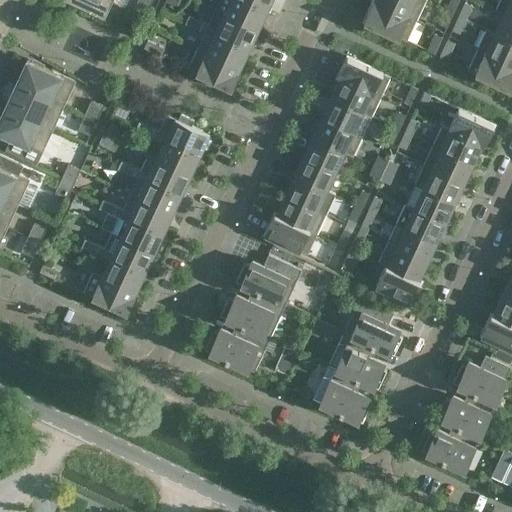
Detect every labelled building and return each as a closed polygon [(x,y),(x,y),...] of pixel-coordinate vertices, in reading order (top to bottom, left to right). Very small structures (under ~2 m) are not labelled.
[(111,0),(76,0),(75,4),(104,17),(111,0)] [(148,10),(152,0),(137,0),(135,5),(148,10)] [(258,28),(267,9),(248,0),(219,0),(215,8),(258,28)] [(248,0),(267,9),(271,0),(248,0)] [(407,40),(416,19),(377,1),(376,0),(372,0),(368,11),(371,13),(367,22),(399,37),(399,36),(407,40)] [(416,19),(425,0),(376,0),(377,1),(416,19)] [(450,0),(446,9),(453,13),(459,0),(450,0)] [(511,17),(511,0),(499,0),(495,10),(504,14),(511,17)] [(472,5),(465,1),(458,16),(466,19),(472,5)] [(249,48),(258,28),(215,8),(208,24),(203,21),(199,29),(204,32),(213,36),(215,32),(249,48)] [(447,27),(453,13),(446,9),(439,24),(447,27)] [(511,40),(511,17),(504,14),(495,33),(511,40)] [(199,29),(203,21),(188,15),(185,23),(199,29)] [(459,33),(466,19),(458,16),(452,29),(459,33)] [(511,63),(511,40),(495,33),(486,29),(478,47),(485,50),(487,51),(487,52),(511,63)] [(240,67),(249,48),(215,32),(213,36),(204,32),(197,47),(240,67)] [(435,53),(442,37),(435,33),(427,50),(435,53)] [(144,47),(160,55),(164,47),(147,39),(144,47)] [(440,56),(447,59),(455,42),(448,39),(440,56)] [(231,88),(240,67),(197,47),(188,68),(199,73),(196,79),(210,85),(213,80),(231,88)] [(511,63),(487,52),(487,51),(485,50),(475,72),(507,87),(511,78),(511,63)] [(337,77),(340,79),(341,77),(381,96),(390,76),(383,72),(347,55),(337,77)] [(27,58),(16,82),(52,99),(52,100),(63,105),(74,80),(41,65),(41,64),(40,65),(34,62),(35,61),(34,61),(27,58)] [(341,77),(340,79),(332,97),(372,115),(381,96),(341,77)] [(52,99),(16,82),(5,106),(52,127),(63,105),(52,100),(52,99)] [(403,101),(410,105),(418,88),(411,85),(403,101)] [(424,91),(416,107),(423,111),(431,94),(424,91)] [(371,116),(372,115),(332,97),(323,117),(362,135),(363,134),(354,130),(362,112),(371,116)] [(103,105),(91,100),(84,114),(97,120),(103,105)] [(52,127),(5,106),(0,116),(0,132),(1,133),(0,133),(1,134),(2,133),(7,135),(7,136),(8,137),(8,136),(41,152),(52,127)] [(117,106),(113,114),(126,120),(130,112),(117,106)] [(459,107),(449,127),(448,129),(450,130),(451,129),(481,143),(481,144),(484,146),(490,133),(487,131),(491,122),(459,107)] [(399,128),(406,114),(398,111),(392,125),(399,128)] [(166,114),(159,130),(167,134),(166,138),(200,154),(209,133),(191,125),(194,120),(180,113),(178,119),(166,114)] [(97,120),(84,114),(78,129),(90,134),(97,120)] [(362,135),(323,117),(314,136),(344,150),(344,151),(353,155),(362,135)] [(411,117),(405,131),(412,134),(418,120),(411,117)] [(149,135),(153,127),(139,121),(135,129),(149,135)] [(109,122),(104,133),(114,138),(115,139),(120,127),(109,122)] [(472,162),(481,144),(481,143),(451,129),(450,130),(448,129),(449,127),(442,124),(433,143),(442,148),(472,162)] [(393,143),(399,128),(392,125),(386,139),(393,143)] [(167,134),(159,130),(153,127),(149,135),(164,142),(156,158),(191,173),(200,154),(166,138),(167,134)] [(405,148),(412,134),(405,131),(398,145),(405,148)] [(335,170),(344,151),(344,150),(314,136),(304,156),(335,170)] [(463,182),(472,162),(442,148),(433,143),(423,163),(463,182)] [(0,194),(17,203),(28,179),(17,174),(21,165),(0,154),(0,194)] [(182,193),(191,173),(156,158),(148,154),(141,169),(135,166),(131,174),(137,177),(146,181),(147,177),(182,193)] [(384,169),(388,159),(378,155),(374,164),(384,169)] [(326,190),(326,189),(335,170),(304,156),(295,175),(326,190)] [(398,164),(388,159),(384,169),(393,173),(398,164)] [(131,174),(135,166),(121,160),(117,168),(131,174)] [(80,169),(68,163),(61,178),(74,184),(80,169)] [(454,202),(463,182),(423,163),(414,184),(423,188),(423,187),(454,202)] [(379,179),(384,169),(374,164),(369,174),(379,179)] [(389,183),(393,173),(384,169),(379,179),(389,183)] [(335,193),(326,189),(326,190),(295,175),(286,195),(317,209),(317,210),(326,214),(335,193)] [(172,213),(182,193),(147,177),(146,181),(137,177),(130,193),(172,213)] [(67,198),(74,184),(61,178),(55,192),(67,198)] [(445,221),(454,202),(423,187),(423,188),(414,207),(445,221)] [(363,207),(369,193),(362,190),(355,203),(363,207)] [(163,232),(172,213),(130,193),(122,208),(131,212),(129,216),(163,232)] [(0,223),(6,226),(17,203),(0,194),(0,223)] [(326,214),(317,210),(317,209),(286,195),(277,215),(308,229),(308,228),(317,232),(326,214)] [(374,196),(368,209),(375,213),(382,199),(374,196)] [(113,214),(117,206),(103,199),(99,207),(113,214)] [(356,221),(363,207),(355,203),(349,218),(356,221)] [(445,221),(414,207),(406,203),(396,222),(436,241),(445,221)] [(154,252),(163,232),(129,216),(131,212),(122,208),(117,206),(113,214),(127,220),(120,236),(154,252)] [(369,227),(375,213),(368,209),(361,223),(369,227)] [(317,232),(308,228),(308,229),(277,215),(274,213),(264,234),(300,250),(307,253),(317,232)] [(34,222),(28,236),(40,242),(47,227),(34,222)] [(427,260),(436,241),(396,222),(387,242),(427,260)] [(343,229),(337,242),(344,246),(351,232),(343,229)] [(356,235),(350,248),(357,252),(363,238),(356,235)] [(33,256),(40,242),(28,236),(21,250),(33,256)] [(145,271),(154,252),(120,236),(113,251),(99,245),(95,253),(109,259),(111,255),(145,271)] [(95,253),(99,245),(84,238),(81,246),(95,253)] [(337,263),(344,246),(337,242),(329,259),(337,263)] [(418,280),(427,260),(387,242),(378,261),(418,280)] [(349,268),(357,252),(350,248),(342,265),(349,268)] [(236,280),(252,288),(253,287),(286,302),(302,269),(268,253),(263,264),(252,259),(250,264),(244,262),(236,280)] [(136,291),(145,271),(111,255),(109,259),(102,275),(136,291)] [(414,288),(418,280),(378,261),(378,262),(385,265),(376,285),(411,302),(417,289),(414,288)] [(43,263),(40,271),(56,278),(59,271),(43,263)] [(136,291),(102,275),(93,271),(83,291),(95,297),(92,302),(106,309),(109,303),(127,311),(136,291)] [(511,300),(511,276),(503,296),(511,300)] [(270,337),(286,302),(253,287),(252,288),(248,298),(237,293),(234,298),(229,295),(220,314),(237,322),(237,321),(270,337)] [(345,330),(352,333),(378,345),(377,346),(394,354),(403,335),(397,333),(400,327),(388,322),(393,311),(360,296),(345,330)] [(511,300),(503,296),(494,315),(511,323),(511,300)] [(511,348),(511,323),(494,315),(490,323),(487,322),(481,334),(511,348)] [(254,371),(270,337),(237,321),(237,322),(232,331),(221,326),(218,331),(213,329),(204,348),(223,357),(221,362),(236,369),(239,364),(254,371)] [(373,356),(377,346),(378,345),(352,333),(336,367),(362,379),(361,380),(378,388),(387,369),(381,366),(384,361),(373,356)] [(285,346),(281,354),(295,360),(298,352),(285,346)] [(452,381),(469,389),(469,388),(495,400),(511,366),(485,354),(480,365),(469,360),(466,365),(461,362),(452,381)] [(362,379),(336,367),(320,401),(328,405),(325,411),(341,418),(343,413),(362,421),(371,403),(366,400),(368,395),(357,390),(361,380),(362,379)] [(479,435),(495,400),(469,388),(469,389),(464,398),(453,393),(451,398),(445,396),(436,415),(453,423),(479,435)] [(479,435),(453,423),(449,432),(437,427),(435,432),(430,430),(421,448),(440,457),(437,463),(453,470),(455,465),(464,468),(479,435)] [(511,450),(505,447),(491,476),(502,481),(511,459),(511,450)] [(511,459),(502,481),(511,486),(511,459)] [(67,511),(68,511),(122,511),(124,508),(75,489),(67,511)]
